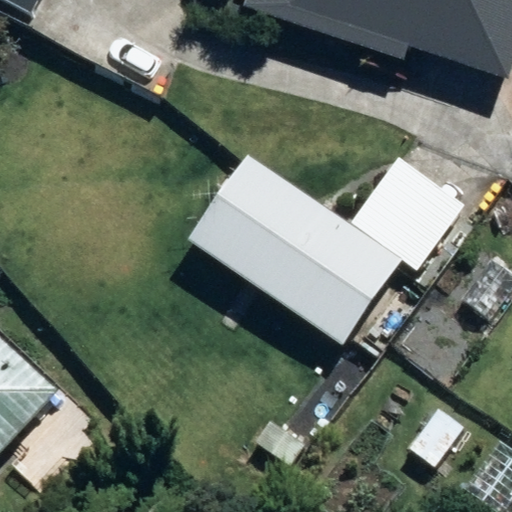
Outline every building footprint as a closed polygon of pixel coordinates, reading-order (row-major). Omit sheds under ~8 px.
[(511,0),(328,0),(321,20),(511,88),(511,0)] [(249,164),(189,253),(345,358),(400,276),(419,289),(465,220),(393,172),(352,233),(249,164)] [(493,330),(511,299),(511,275),(495,265),(466,314),(493,330)] [(0,342),(0,466),(62,399),(0,342)] [(467,433),(441,414),(408,461),(435,479),(467,433)] [(508,511),(511,506),(511,461),(492,449),(452,511),(508,511)]
